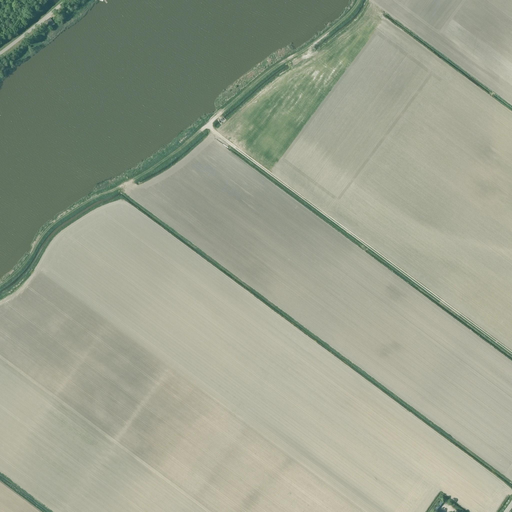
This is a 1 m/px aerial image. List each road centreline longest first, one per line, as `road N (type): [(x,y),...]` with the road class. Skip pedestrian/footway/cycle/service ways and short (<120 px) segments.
road 1 (track): [(0,284),(58,219),(207,126),(511,353)]
road 2 (track): [(360,0),(207,126)]
